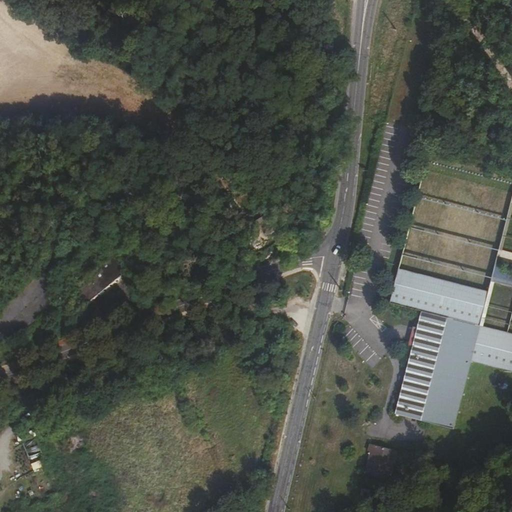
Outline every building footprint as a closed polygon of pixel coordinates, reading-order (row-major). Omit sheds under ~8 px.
[(270,219),(260,226),(267,235),(276,228),(270,219)] [(110,260),(78,289),(92,304),(124,275),(110,260)] [(511,265),(494,261),(491,277),(511,282),(511,265)] [(489,285),(398,263),(390,298),(421,307),(395,411),(453,425),(471,356),(511,366),(511,328),(508,327),(479,320),(489,285)] [(14,445),(22,471),(45,464),(37,438),(14,445)] [(395,449),(368,442),(366,450),(369,451),(364,472),(388,478),(395,449)] [(355,502),(353,511),(352,511),(364,511),(366,505),(355,502)]
